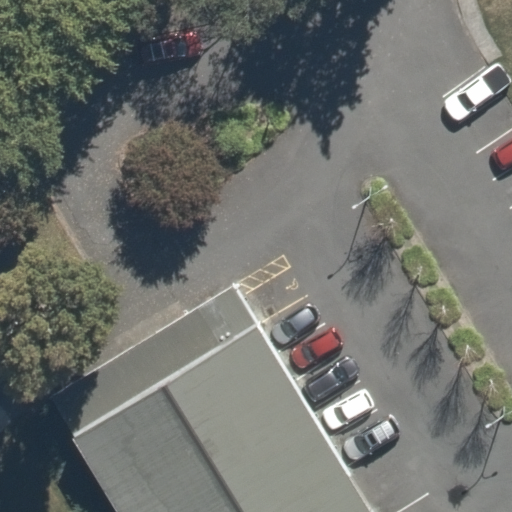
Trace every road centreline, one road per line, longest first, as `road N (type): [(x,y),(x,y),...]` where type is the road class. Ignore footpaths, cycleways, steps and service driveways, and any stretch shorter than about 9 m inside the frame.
road 1 (residential): [(376,49),(346,113),(278,204),(207,251),(178,258),(122,239),(95,206),(82,174),(88,122),(109,98),(151,84),(302,56)]
road 2 (unknown): [(445,511),(393,441),(278,204)]
road 3 (unknown): [(376,49),(511,273)]
